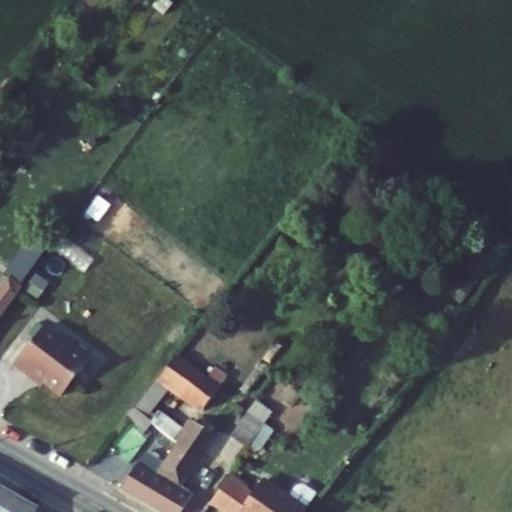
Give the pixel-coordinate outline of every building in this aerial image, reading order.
[(0,299),(31,257),(17,248),(0,269),(0,299)] [(95,334),(51,300),(20,339),(35,350),(38,346),(68,369),(95,334)] [(119,397),(138,412),(145,402),(138,398),(167,363),(201,390),(217,371),(171,333),(119,397)] [(114,463),(173,499),(189,474),(174,464),(210,419),(190,404),(186,409),(153,389),(145,402),(176,421),(152,451),(131,437),(114,463)] [(241,425),(248,430),(266,405),(248,393),(246,396),(257,405),(241,425)] [(231,418),(241,425),(257,405),(246,396),(231,418)] [(256,511),(258,511),(292,511),(318,479),(307,470),(298,471),(289,482),(264,463),(254,477),(229,458),(210,485),(233,503),(238,497),(256,511)] [(25,511),(36,492),(0,470),(0,511),(25,511)] [(233,503),(244,511),(255,511),(256,511),(238,497),(233,503)]
